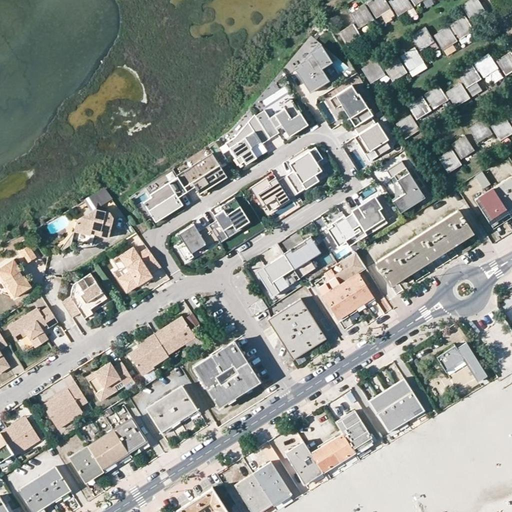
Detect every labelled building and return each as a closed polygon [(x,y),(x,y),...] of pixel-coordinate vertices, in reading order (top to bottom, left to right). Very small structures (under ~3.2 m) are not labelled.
[(389,9),(383,0),(372,0),(367,3),(376,17),(389,9)] [(407,0),(391,0),(389,2),(398,16),(412,7),(407,0)] [(471,20),(484,11),(476,0),(469,0),(461,6),(471,20)] [(364,5),(350,14),(359,28),(373,19),(364,5)] [(464,16),(450,25),(459,39),(473,30),(464,16)] [(352,24),(339,33),(348,47),(361,39),(352,24)] [(456,41),(447,27),(434,35),(442,49),(456,41)] [(411,36),(419,50),(433,41),(424,28),(411,36)] [(332,62),(322,46),(311,53),(313,57),(302,63),(304,66),(296,71),(310,93),(329,81),(322,69),(332,62)] [(423,62),(414,48),(400,57),(409,71),(423,62)] [(505,75),(511,70),(511,56),(510,52),(496,61),(505,75)] [(483,77),(497,69),(488,54),(474,63),(483,77)] [(406,73),(397,58),(384,67),(393,81),(406,73)] [(384,75),(375,60),(361,69),(370,83),(384,75)] [(480,79),(471,65),(457,74),(466,88),(480,79)] [(455,106),(469,98),(460,84),(446,93),(455,106)] [(371,116),(375,114),(367,102),(365,103),(359,93),(358,94),(352,85),(329,99),(335,108),(341,104),(344,103),(352,116),(350,117),(341,122),(347,131),(354,127),(371,116)] [(446,100),(438,86),(424,95),(433,108),(446,100)] [(421,96),(407,105),(416,119),(430,111),(421,96)] [(285,108),(261,123),(270,138),(279,132),(276,128),(282,124),(289,136),(308,124),(293,100),(289,99),(284,102),(283,106),(285,108)] [(352,116),(344,103),(341,104),(350,117),(352,116)] [(265,109),(256,115),(261,123),(270,117),(265,109)] [(262,143),(270,138),(261,123),(256,115),(255,114),(235,137),(225,143),(239,164),(244,161),(246,164),(257,157),(252,150),(262,143)] [(419,130),(410,115),(396,124),(405,138),(419,130)] [(389,139),(378,122),(376,123),(371,116),(354,127),(359,134),(356,135),(361,142),(358,143),(365,154),(373,148),(378,156),(391,147),(386,140),(389,139)] [(500,140),(511,132),(511,130),(504,118),(491,127),(500,140)] [(491,134),(483,120),(469,128),(478,142),(491,134)] [(473,151),(464,136),(452,144),(461,158),(473,151)] [(267,150),(262,143),(252,150),(257,157),(267,150)] [(294,171),(286,176),(298,194),(319,180),(316,175),(311,167),(317,163),(323,159),(316,147),(290,164),(294,171)] [(378,156),(373,148),(365,154),(369,161),(378,156)] [(461,165),(451,150),(439,158),(448,173),(461,165)] [(177,176),(187,191),(195,186),(199,183),(204,191),(227,176),(212,152),(177,175),(177,176)] [(425,197),(402,160),(389,168),(394,175),(395,175),(406,192),(393,201),(400,213),(425,197)] [(317,163),(311,167),(316,175),(322,170),(317,163)] [(382,168),(373,171),(377,183),(387,179),(382,168)] [(491,185),(482,172),(476,175),(485,189),(491,185)] [(178,197),(187,191),(177,176),(149,194),(151,197),(143,202),(156,221),(179,206),(174,199),(178,197)] [(267,178),(250,189),(262,208),(265,206),(276,199),(280,205),(298,194),(286,176),(278,181),(276,178),(269,182),(267,178)] [(511,180),(510,177),(492,188),(507,210),(511,206),(511,180)] [(200,193),(204,191),(199,183),(195,186),(200,193)] [(90,209),(112,199),(106,187),(85,198),(90,209)] [(492,188),(475,199),(489,222),(499,216),(507,210),(492,188)] [(374,201),(378,209),(382,207),(374,195),(358,206),(360,210),(374,201)] [(183,204),(178,197),(174,199),(179,206),(183,204)] [(235,198),(221,206),(223,209),(214,215),(217,220),(209,225),(218,240),(220,242),(251,222),(235,198)] [(269,212),(280,205),(276,199),(265,206),(269,212)] [(358,206),(351,210),(352,212),(366,234),(367,235),(387,223),(378,209),(374,201),(360,210),(358,206)] [(452,245),(472,233),(457,209),(375,262),(390,285),(407,274),(432,258),(452,245)] [(112,218),(108,213),(94,210),(75,222),(72,231),(89,235),(89,233),(91,228),(100,230),(99,236),(107,238),(112,218)] [(489,222),(492,227),(510,215),(507,210),(499,216),(489,222)] [(366,234),(352,212),(345,217),(344,214),(336,220),(337,222),(332,225),(327,228),(338,246),(346,241),(356,235),(359,239),(366,234)] [(208,246),(218,240),(209,225),(199,231),(194,224),(179,234),(184,242),(177,247),(186,261),(194,256),(191,253),(206,244),(208,246)] [(349,245),(359,239),(356,235),(346,241),(349,245)] [(315,268),(310,259),(321,252),(310,236),(299,243),(301,245),(295,249),(292,251),(290,249),(284,253),(299,278),(315,268)] [(28,262),(37,257),(29,245),(20,250),(28,262)] [(147,246),(137,253),(132,245),(123,251),(129,260),(129,261),(125,263),(129,269),(118,276),(127,290),(138,283),(136,280),(140,277),(142,280),(151,275),(149,272),(160,266),(147,246)] [(129,261),(129,260),(123,251),(119,254),(125,263),(129,261)] [(335,275),(340,284),(355,308),(364,302),(374,296),(358,272),(365,267),(356,251),(340,261),(345,269),(335,275)] [(299,278),(284,253),(275,259),(277,262),(275,263),(273,260),(262,267),(272,281),(265,285),(272,296),(300,278),(299,278)] [(436,267),(450,260),(447,254),(433,262),(436,267)] [(0,267),(0,273),(3,279),(5,278),(8,284),(7,285),(14,296),(30,286),(23,275),(22,276),(18,270),(20,269),(13,259),(0,267)] [(256,271),(265,285),(272,281),(262,267),(256,271)] [(20,269),(18,270),(22,276),(23,275),(26,273),(23,268),(20,269)] [(89,307),(106,296),(90,271),(72,282),(69,294),(60,300),(71,316),(79,310),(83,316),(92,311),(89,307)] [(7,285),(8,284),(5,278),(3,279),(0,273),(0,280),(11,298),(14,296),(7,285)] [(340,284),(323,295),(337,319),(346,313),(355,308),(340,284)] [(364,302),(366,305),(376,299),(374,296),(364,302)] [(390,308),(381,296),(376,299),(384,312),(390,308)] [(325,338),(300,298),(267,319),(293,359),(310,348),(325,338)] [(262,299),(256,303),(262,311),(267,308),(262,299)] [(366,305),(364,302),(355,308),(357,311),(366,305)] [(58,321),(47,305),(39,310),(36,306),(7,325),(16,340),(26,333),(35,346),(48,338),(40,326),(47,322),(49,326),(58,321)] [(192,327),(199,324),(194,313),(187,316),(192,327)] [(185,343),(183,339),(193,332),(182,315),(171,322),(173,325),(169,328),(167,324),(154,332),(163,346),(168,354),(185,343)] [(236,328),(232,323),(223,329),(226,334),(236,328)] [(0,352),(1,352),(0,350),(0,346),(6,343),(3,337),(0,332),(0,370),(9,365),(3,355),(0,356),(0,352)] [(141,340),(143,344),(139,346),(129,352),(142,372),(153,364),(169,355),(168,354),(163,346),(154,332),(141,340)] [(183,339),(185,343),(195,336),(193,332),(183,339)] [(244,391),(251,387),(252,388),(260,383),(235,343),(195,368),(221,408),(229,403),(228,401),(235,397),(236,399),(245,393),(244,391)] [(468,348),(465,344),(457,349),(459,353),(468,348)] [(457,349),(455,346),(441,354),(436,357),(443,368),(462,356),(476,378),(483,373),(468,348),(459,353),(457,349)] [(133,378),(121,360),(113,365),(109,360),(94,369),(97,373),(88,379),(96,391),(112,381),(114,384),(121,380),(123,384),(133,378)] [(142,372),(143,374),(155,367),(153,364),(142,372)] [(88,379),(97,373),(94,369),(85,375),(88,379)] [(421,407),(403,378),(389,387),(367,401),(385,429),(421,407)] [(100,399),(117,388),(114,384),(112,381),(96,391),(100,399)] [(42,403),(55,424),(81,407),(80,405),(87,400),(76,382),(67,388),(70,391),(58,399),(55,395),(42,403)] [(147,409),(162,432),(176,424),(198,409),(183,386),(147,409)] [(70,391),(67,388),(55,395),(58,399),(70,391)] [(55,424),(58,428),(84,411),(81,407),(55,424)] [(385,429),(387,433),(423,410),(421,407),(385,429)] [(342,432),(351,447),(369,436),(353,411),(344,416),(335,422),(342,432)] [(27,419),(25,415),(12,423),(15,427),(27,419)] [(113,429),(118,436),(127,451),(137,445),(145,440),(131,417),(113,429)] [(12,423),(0,431),(14,453),(15,455),(40,439),(27,419),(15,427),(12,423)] [(128,452),(127,451),(118,436),(113,429),(87,445),(101,468),(115,460),(128,452)] [(0,460),(1,462),(14,453),(0,431),(0,460)] [(322,445),(310,452),(322,472),(354,452),(351,447),(342,432),(322,445)] [(351,447),(354,452),(372,441),(369,436),(351,447)] [(291,449),(285,453),(304,483),(322,472),(310,452),(303,441),(291,449)] [(95,472),(101,468),(87,445),(77,451),(78,453),(71,458),(84,480),(95,472)] [(263,466),(253,473),(272,504),(290,493),(270,462),(263,466)] [(69,490),(54,467),(19,489),(33,511),(34,511),(54,499),(69,490)] [(243,479),(234,485),(251,511),(259,511),(272,504),(253,473),(243,479)] [(173,511),(227,511),(212,487),(192,500),(173,511)] [(9,511),(0,497),(0,511),(9,511)]
